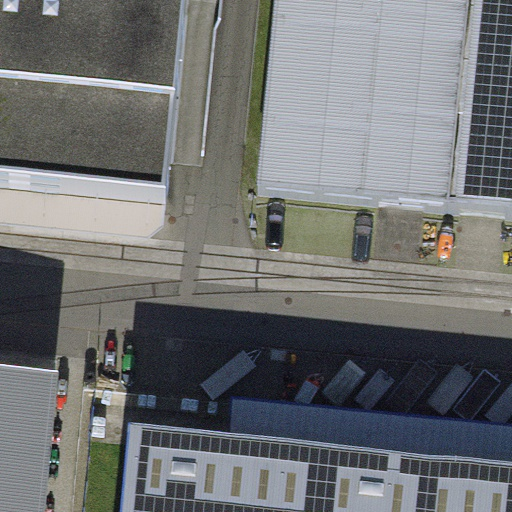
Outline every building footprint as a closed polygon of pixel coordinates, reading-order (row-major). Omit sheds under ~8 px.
[(0,0),(0,208),(179,230),(206,0),(0,0)] [(511,0),(274,0),(253,206),(511,231),(511,0)] [(0,368),(0,511),(41,511),(55,374),(0,368)] [(511,511),(511,463),(126,427),(117,511),(511,511)] [(49,495),(48,511),(80,511),(80,495),(49,495)]
